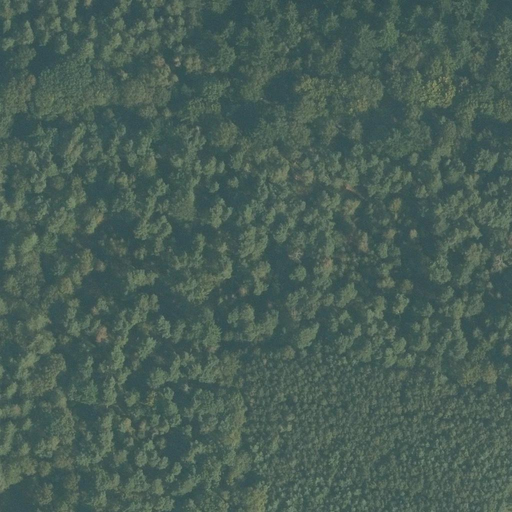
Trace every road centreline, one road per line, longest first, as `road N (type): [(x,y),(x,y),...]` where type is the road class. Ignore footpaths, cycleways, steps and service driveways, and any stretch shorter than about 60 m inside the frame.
road 1 (unclassified): [(0,104),(511,97)]
road 2 (track): [(80,511),(10,104)]
